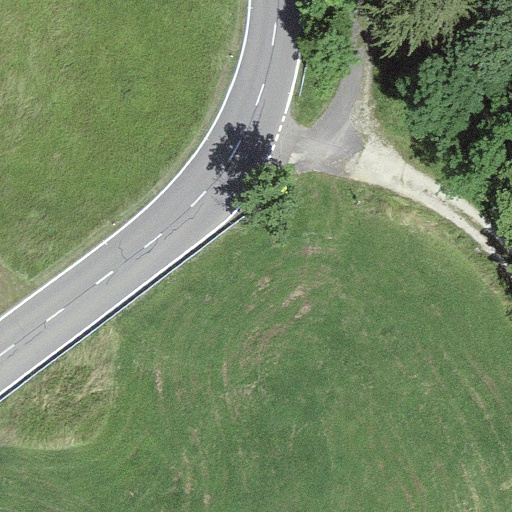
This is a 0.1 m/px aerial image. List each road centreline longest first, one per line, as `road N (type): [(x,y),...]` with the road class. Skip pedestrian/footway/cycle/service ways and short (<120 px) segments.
road 1 (secondary): [(278,0),(263,91),(229,164),(160,232),(0,355)]
road 2 (track): [(339,163),(437,196),(511,267)]
road 3 (track): [(339,163),(358,0)]
